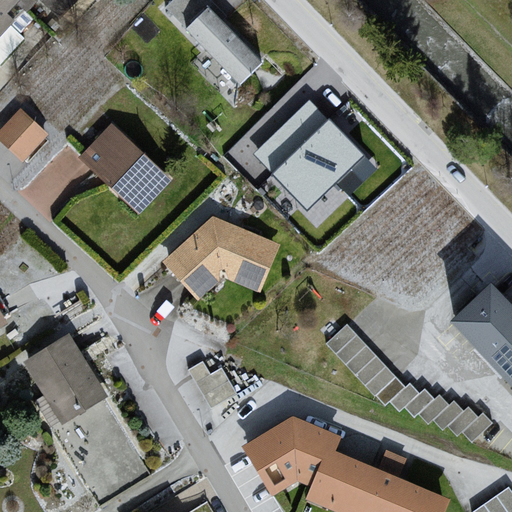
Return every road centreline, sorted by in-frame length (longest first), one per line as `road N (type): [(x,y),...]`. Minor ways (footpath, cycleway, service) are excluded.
road 1 (residential): [(238,511),(120,308),(0,189)]
road 2 (unknown): [(202,451),(249,409),(281,401),(511,470)]
road 3 (residential): [(511,239),(288,0)]
